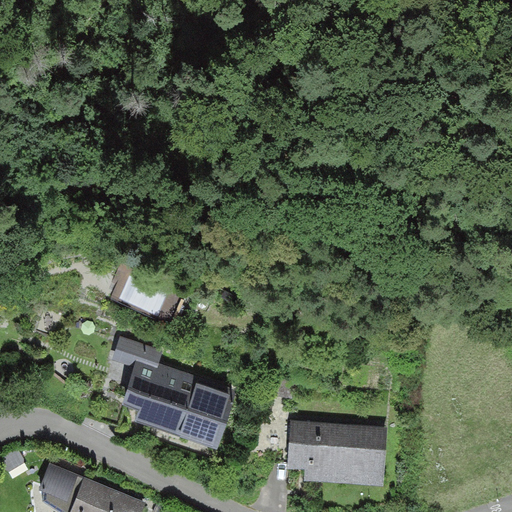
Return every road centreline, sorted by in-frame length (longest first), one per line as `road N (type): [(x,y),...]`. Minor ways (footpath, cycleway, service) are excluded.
road 1 (track): [(511,282),(407,320),(340,320),(267,298),(112,193),(60,181),(0,194)]
road 2 (residential): [(233,511),(55,430),(21,428),(0,437)]
